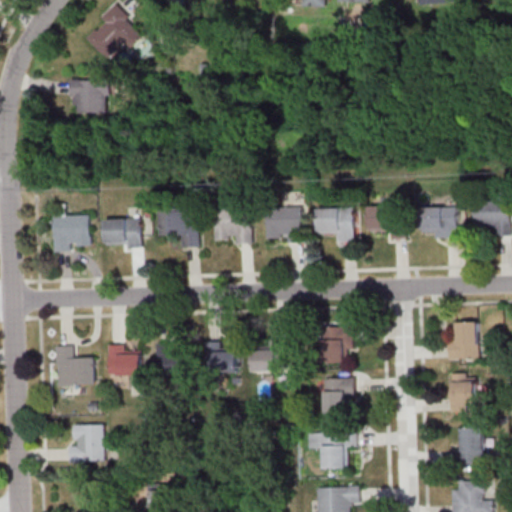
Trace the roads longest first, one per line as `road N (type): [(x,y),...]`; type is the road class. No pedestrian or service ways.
road 1 (residential): [(20,511),(11,114),(21,65),(59,0)]
road 2 (residential): [(511,283),(0,301)]
road 3 (residential): [(409,511),(403,288)]
